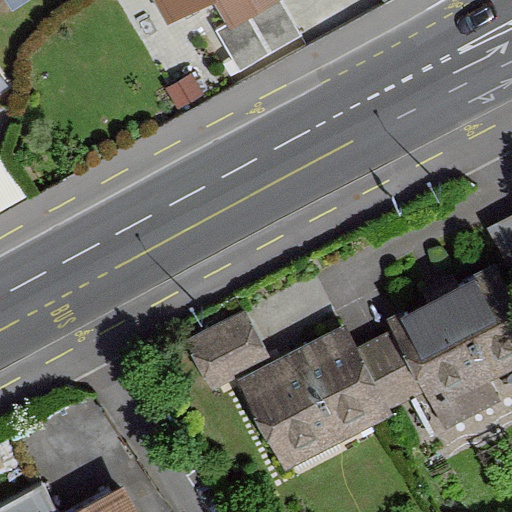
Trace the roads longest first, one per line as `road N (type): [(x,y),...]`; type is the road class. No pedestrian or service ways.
road 1 (secondary): [(0,316),(356,124)]
road 2 (secondary): [(511,39),(356,124)]
